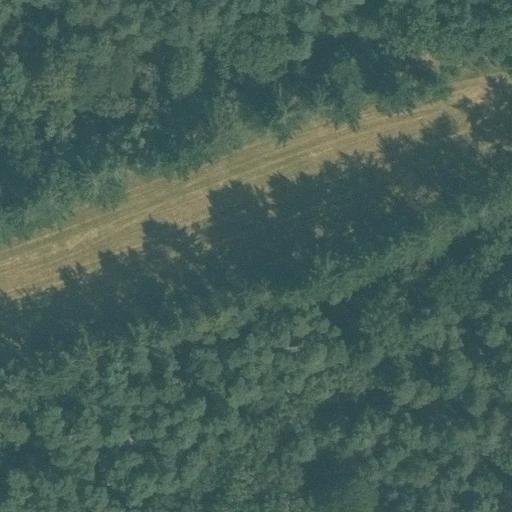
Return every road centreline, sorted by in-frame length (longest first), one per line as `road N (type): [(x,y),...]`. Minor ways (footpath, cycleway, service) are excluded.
road 1 (track): [(511,18),(365,43),(0,59)]
road 2 (track): [(316,460),(348,426),(419,290),(444,259),(511,210)]
road 3 (track): [(257,511),(316,460),(511,433)]
